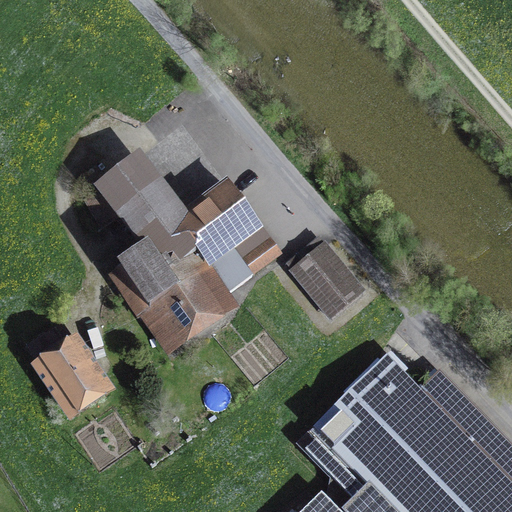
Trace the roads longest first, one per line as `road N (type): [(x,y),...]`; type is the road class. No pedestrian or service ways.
road 1 (residential): [(141,0),(511,419)]
road 2 (unclassified): [(511,122),(410,0)]
